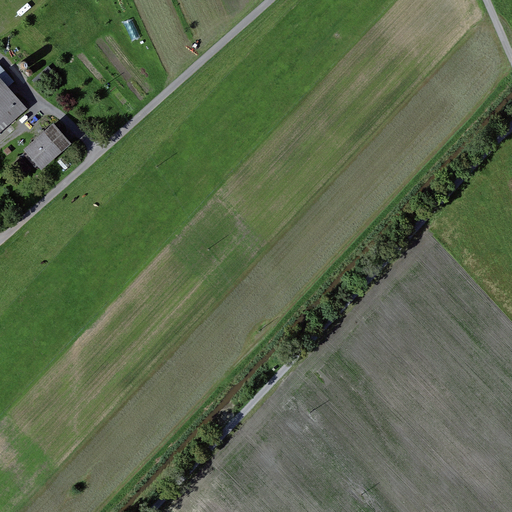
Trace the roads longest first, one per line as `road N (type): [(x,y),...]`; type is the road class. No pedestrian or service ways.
road 1 (track): [(511,126),(152,511)]
road 2 (track): [(0,244),(277,0)]
road 3 (track): [(101,154),(0,57)]
